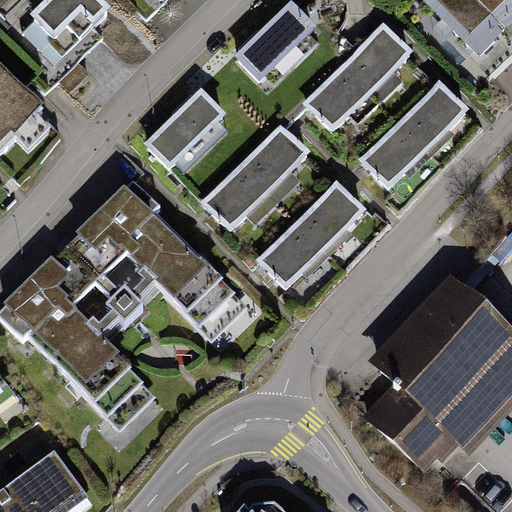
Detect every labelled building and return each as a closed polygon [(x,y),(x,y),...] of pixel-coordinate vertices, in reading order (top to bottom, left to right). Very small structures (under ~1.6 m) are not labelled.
[(49,0),(24,24),(61,63),(107,19),(89,0),(49,0)] [(511,0),(429,0),(422,7),(475,61),(511,24),(511,0)] [(288,10),(234,64),(259,89),(313,34),(288,10)] [(380,32),(301,109),(330,139),(410,62),(380,32)] [(0,74),(0,164),(45,120),(0,74)] [(435,92),(356,166),(383,195),(462,120),(435,92)] [(199,97),(144,150),(171,177),(225,124),(199,97)] [(279,132),(200,208),(228,238),(308,162),(279,132)] [(128,185),(0,309),(0,322),(21,345),(24,342),(118,438),(154,403),(106,354),(161,301),(206,346),(241,312),(154,222),(159,217),(128,185)] [(335,190),(254,267),(284,297),(364,220),(335,190)] [(511,416),(511,343),(445,280),(361,368),(385,391),(355,422),(420,483),(435,467),(441,474),(459,456),(467,464),(511,416)] [(0,386),(0,414),(14,404),(0,386)] [(90,511),(48,455),(0,491),(0,511),(90,511)]
